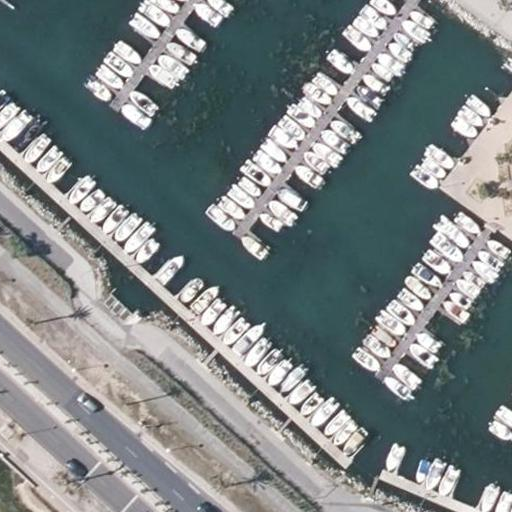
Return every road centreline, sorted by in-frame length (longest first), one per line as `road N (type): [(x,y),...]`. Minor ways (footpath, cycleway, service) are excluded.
road 1 (primary): [(194,511),(0,333)]
road 2 (primary): [(0,385),(138,511)]
